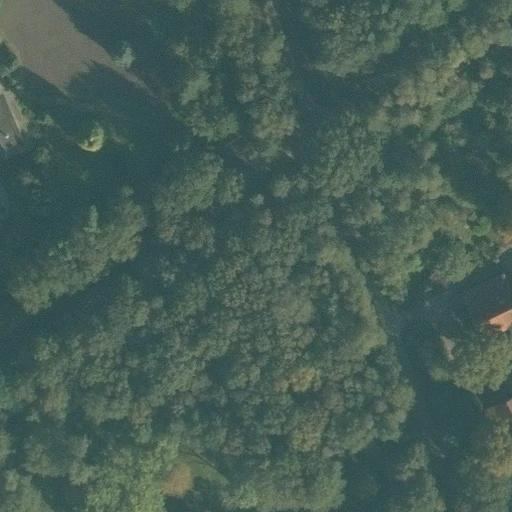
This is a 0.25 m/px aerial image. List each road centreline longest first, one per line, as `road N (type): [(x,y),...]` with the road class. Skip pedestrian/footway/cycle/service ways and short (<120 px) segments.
road 1 (unclassified): [(459,511),(314,129)]
road 2 (track): [(0,343),(202,209)]
road 3 (unclassified): [(314,129),(489,0)]
road 4 (unclassified): [(314,129),(264,0)]
